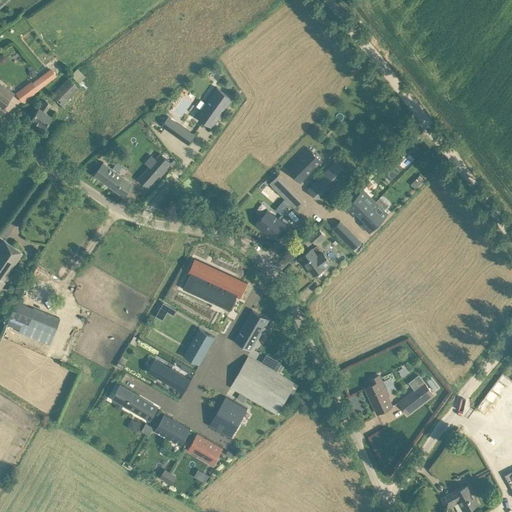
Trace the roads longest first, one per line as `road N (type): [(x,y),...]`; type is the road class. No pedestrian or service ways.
road 1 (track): [(327,0),(511,239)]
road 2 (residential): [(262,260),(232,238),(117,210),(0,128)]
road 3 (residential): [(383,497),(269,266)]
road 4 (residential): [(269,266),(184,409)]
road 5 (unclassified): [(383,497),(475,382)]
